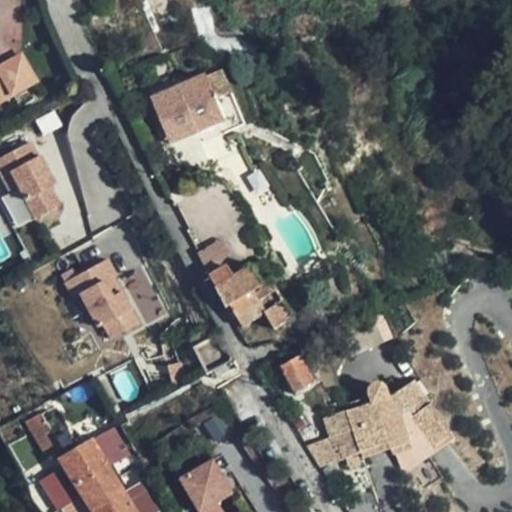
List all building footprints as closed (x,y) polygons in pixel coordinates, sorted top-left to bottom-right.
[(0,97),(36,78),(20,53),(0,63),(0,97)] [(221,99),(237,93),(227,70),(183,88),(179,78),(151,89),(169,133),(197,122),(200,131),(229,119),(221,99)] [(249,124),(237,93),(221,99),(229,119),(200,131),(206,143),(249,124)] [(45,133),(63,123),(56,111),(38,121),(45,133)] [(172,142),(200,131),(197,122),(169,133),(172,142)] [(23,147),(0,158),(0,179),(4,178),(11,191),(28,223),(52,210),(42,192),(48,189),(32,161),(31,161),(23,147)] [(4,178),(0,179),(0,192),(2,196),(11,191),(4,178)] [(224,240),(198,253),(211,278),(229,269),(237,265),(224,240)] [(114,336),(142,321),(116,274),(119,272),(111,257),(69,280),(77,295),(83,291),(101,325),(107,322),(114,336)] [(211,278),(226,309),(232,306),(242,326),(287,304),(274,278),(262,285),(253,268),(234,278),(229,269),(211,278)] [(384,323),(363,333),(373,353),(394,344),(384,323)] [(363,333),(336,345),(346,365),(373,353),(363,333)] [(300,359),(283,368),(296,396),(314,387),(300,359)] [(341,414),(324,420),(333,447),(338,445),(343,460),(345,459),(356,456),(359,455),(361,460),(389,450),(390,456),(409,450),(413,462),(419,465),(428,462),(426,455),(439,451),(426,410),(424,411),(418,391),(389,400),(387,394),(386,391),(385,390),(384,388),(382,387),(380,386),(378,385),(377,385),(374,386),(373,388),(372,389),(370,392),(371,395),(372,399),(374,405),(347,414),(345,413),(341,414)] [(44,461),(59,452),(38,415),(23,424),(44,461)] [(145,484),(120,498),(104,469),(131,454),(116,428),(89,442),(64,456),(58,459),(56,460),(61,470),(38,484),(53,511),(77,497),(84,511),(154,511),(159,509),(145,484)] [(360,467),(356,456),(345,459),(349,471),(360,467)] [(235,492),(216,458),(182,477),(202,511),(235,492)]
